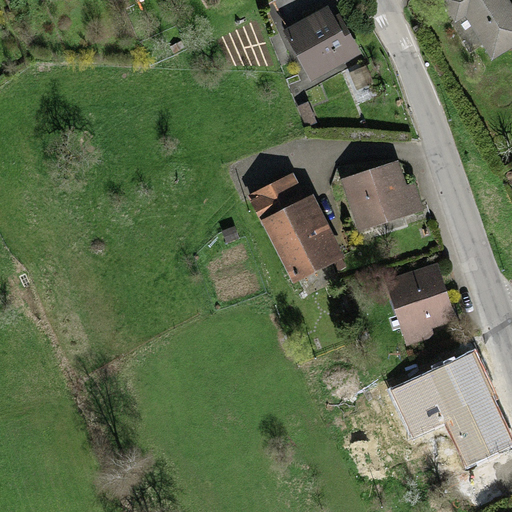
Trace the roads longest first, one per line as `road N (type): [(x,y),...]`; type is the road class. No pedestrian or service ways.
road 1 (tertiary): [(500,324),(374,0)]
road 2 (unknown): [(435,145),(304,158),(244,177)]
